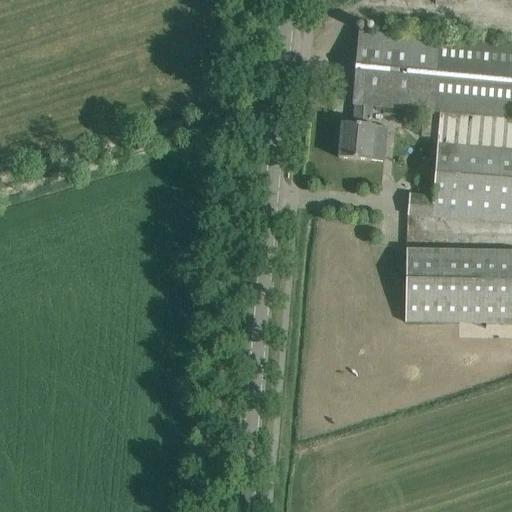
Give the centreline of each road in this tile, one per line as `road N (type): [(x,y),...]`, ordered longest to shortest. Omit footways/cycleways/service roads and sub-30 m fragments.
road 1 (tertiary): [(244,511),(288,0)]
road 2 (track): [(278,117),(231,122),(0,192)]
